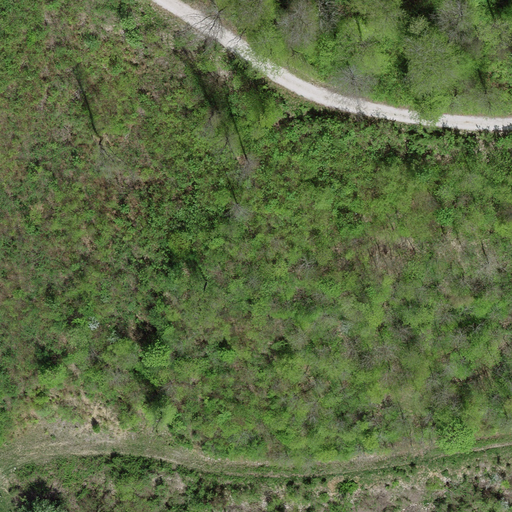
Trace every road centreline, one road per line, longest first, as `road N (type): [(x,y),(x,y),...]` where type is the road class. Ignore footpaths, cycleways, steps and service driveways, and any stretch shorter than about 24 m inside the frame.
road 1 (track): [(511,440),(283,477),(42,453)]
road 2 (track): [(511,123),(456,129),(370,114),(298,86),(163,0)]
